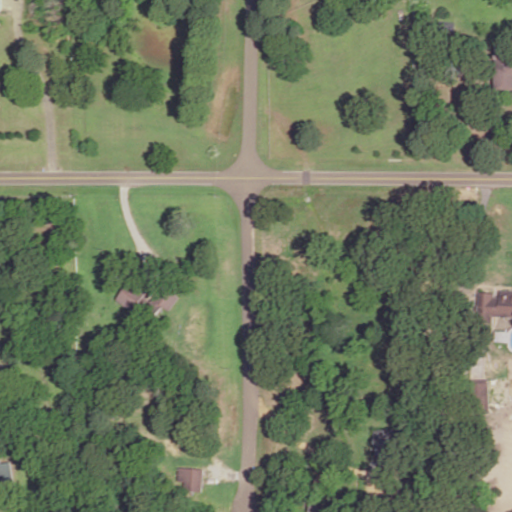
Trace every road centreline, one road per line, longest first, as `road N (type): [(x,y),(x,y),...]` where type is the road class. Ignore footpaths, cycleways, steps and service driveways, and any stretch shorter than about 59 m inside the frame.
road 1 (residential): [(252,0),(244,511)]
road 2 (residential): [(0,177),(511,180)]
